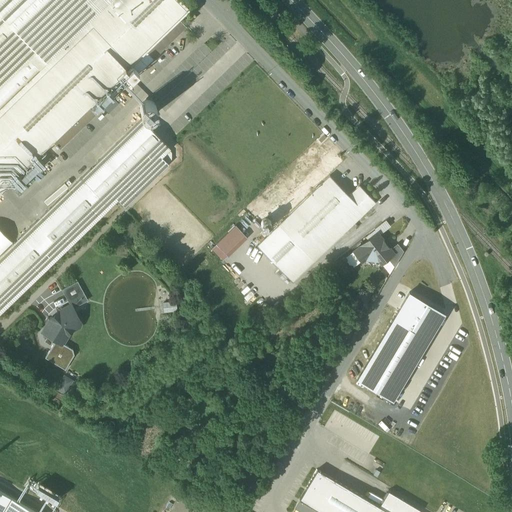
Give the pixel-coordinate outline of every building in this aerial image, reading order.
[(113,0),(0,109),(0,193),(53,142),(180,20),(190,10),(180,0),(113,0)] [(0,0),(0,109),(113,0),(0,0)] [(193,13),(183,22),(187,26),(197,17),(193,13)] [(180,20),(53,142),(60,150),(186,27),(180,20)] [(151,101),(149,101),(147,101),(145,102),(144,102),(143,103),(142,104),(141,105),(141,106),(140,107),(140,109),(140,111),(141,112),(141,114),(143,115),(144,116),(146,117),(147,117),(149,117),(151,117),(153,116),(154,115),(155,114),(156,113),(156,112),(157,111),(157,109),(157,107),(156,106),(155,104),(154,103),(154,102),(152,102),(151,101)] [(142,119),(0,256),(0,313),(118,199),(162,157),(169,150),(170,148),(142,119)] [(169,150),(162,157),(168,163),(171,160),(171,152),(169,150)] [(162,157),(118,199),(125,206),(169,164),(168,163),(162,157)] [(40,160),(15,184),(19,189),(45,164),(40,160)] [(330,175),(257,245),(292,282),(376,202),(359,185),(349,195),(330,175)] [(268,220),(267,219),(266,219),(265,219),(264,220),(263,220),(262,221),(262,222),(261,223),(261,224),(261,225),(261,226),(262,227),(263,228),(263,229),(264,229),(265,230),(266,230),(268,229),(269,229),(270,228),(271,227),(271,226),(271,224),(271,223),(271,222),(270,220),(268,220)] [(236,225),(216,244),(228,256),(247,237),(236,225)] [(0,229),(0,254),(13,242),(0,229)] [(377,232),(354,251),(361,261),(367,256),(370,259),(374,260),(376,257),(381,263),(387,258),(394,253),(390,249),(377,232)] [(397,243),(390,249),(394,253),(387,258),(394,267),(404,251),(397,243)] [(78,282),(62,290),(71,305),(73,309),(88,300),(78,282)] [(365,381),(402,401),(451,310),(413,290),(365,381)] [(175,302),(162,304),(163,313),(176,312),(175,302)] [(71,305),(59,312),(50,320),(43,332),(57,340),(63,344),(69,333),(71,332),(78,327),(80,321),(73,309),(71,305)] [(63,344),(57,340),(45,358),(64,371),(73,358),(72,350),(63,344)] [(317,471),(299,501),(318,511),(418,511),(420,511),(388,492),(379,507),(317,471)] [(34,511),(0,491),(0,511),(34,511)]
